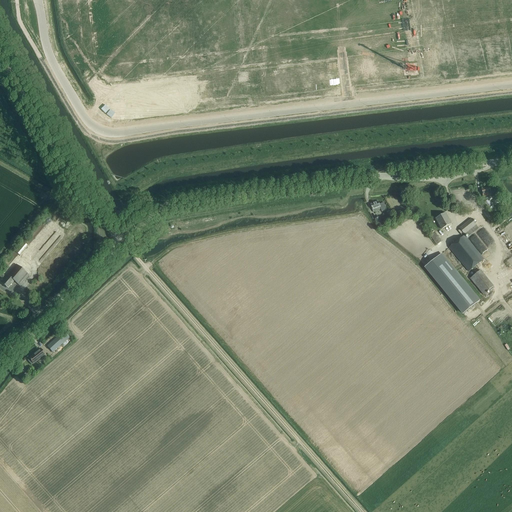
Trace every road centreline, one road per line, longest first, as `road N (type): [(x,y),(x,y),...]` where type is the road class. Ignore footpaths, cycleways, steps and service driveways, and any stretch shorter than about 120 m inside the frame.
road 1 (unclassified): [(511,84),(105,131),(81,113),(51,61),(37,0)]
road 2 (unclassified): [(124,241),(178,205),(511,163)]
road 3 (unclassified): [(124,241),(86,204),(0,51)]
road 4 (unclassified): [(0,361),(124,241)]
